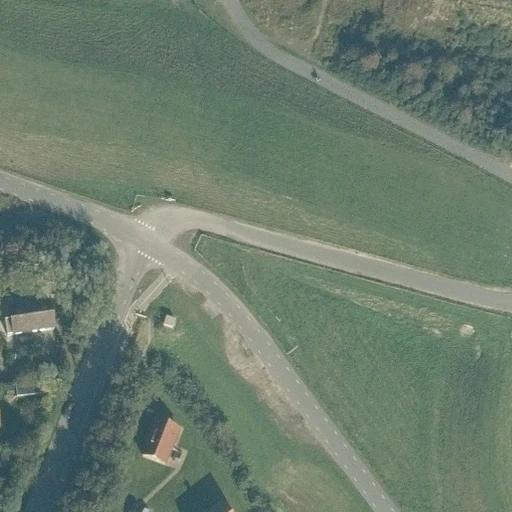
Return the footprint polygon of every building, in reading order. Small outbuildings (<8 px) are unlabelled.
[(10,321),(4,322),(6,337),(52,330),(49,304),(8,309),(10,321)] [(165,318),(162,327),(171,330),(174,321),(165,318)] [(38,384),(15,387),(16,398),(35,397),(40,396),(39,384),(38,384)] [(155,423),(142,457),(164,466),(175,439),(178,431),(155,423)] [(14,456),(1,457),(1,465),(14,464),(14,456)]
